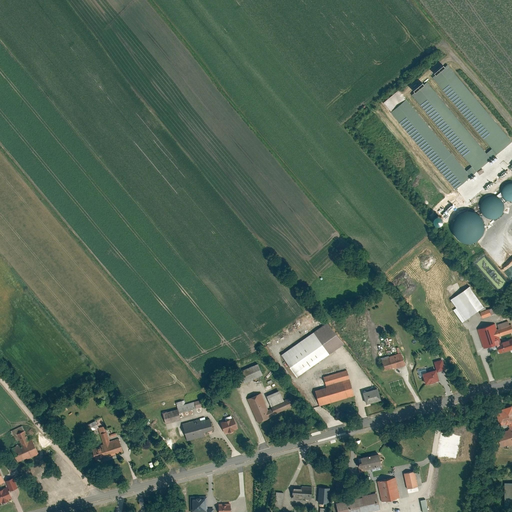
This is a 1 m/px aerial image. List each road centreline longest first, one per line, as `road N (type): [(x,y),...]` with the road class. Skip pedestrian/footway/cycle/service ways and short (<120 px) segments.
road 1 (residential): [(36,511),(511,383)]
road 2 (track): [(104,495),(0,377)]
